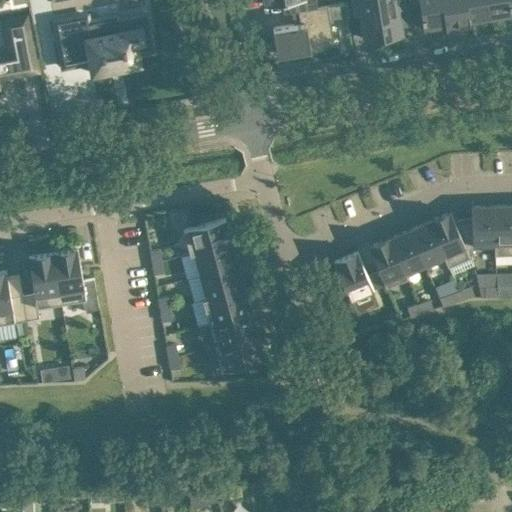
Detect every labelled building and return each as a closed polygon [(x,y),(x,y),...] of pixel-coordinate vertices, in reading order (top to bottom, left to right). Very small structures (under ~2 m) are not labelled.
[(287,0),(289,12),(298,10),(317,6),(315,0),(262,0),(263,3),(283,0),(287,0)] [(365,38),(383,35),(377,0),(352,0),(355,13),(361,12),(365,38)] [(377,0),(383,35),(401,32),(397,6),(402,5),(401,0),(377,0)] [(434,24),(446,22),(442,0),(419,0),(422,15),(421,15),(422,20),(423,20),(425,28),(435,27),(434,24)] [(442,0),(446,22),(446,25),(469,21),(468,18),(468,19),(464,0),(442,0)] [(464,0),(468,19),(468,18),(489,15),(486,0),(464,0)] [(509,0),(486,0),(489,15),(501,13),(501,15),(511,14),(510,5),(511,5),(511,0),(509,1),(509,0)] [(317,6),(298,10),(300,22),(272,26),(277,53),(309,47),(309,51),(325,49),(324,45),(333,43),(327,5),(317,6)] [(87,14),(54,20),(61,56),(63,66),(90,60),(91,66),(92,66),(93,72),(105,70),(109,69),(123,66),(123,67),(127,66),(139,63),(138,58),(137,52),(153,50),(151,40),(149,30),(146,13),(117,19),(116,14),(88,20),(87,14)] [(33,48),(27,14),(2,19),(8,48),(9,53),(33,48)] [(0,77),(14,74),(11,60),(0,61),(0,77)] [(495,252),(511,251),(511,203),(494,204),(493,204),(495,252)] [(494,252),(495,252),(493,204),(492,205),(492,204),(472,205),(471,205),(471,217),(463,217),(470,248),(494,247),(494,252)] [(430,219),(430,220),(444,254),(444,255),(447,264),(448,263),(471,253),(470,248),(463,217),(455,221),(451,211),(449,212),(449,211),(430,219)] [(225,217),(183,228),(190,252),(190,253),(195,252),(194,251),(231,241),(231,240),(225,217)] [(410,228),(424,263),(444,255),(444,254),(430,220),(429,220),(410,228)] [(391,236),(390,237),(405,271),(424,263),(410,228),(409,228),(390,236),(391,236)] [(371,245),(369,246),(378,267),(385,283),(386,285),(407,276),(407,275),(405,271),(390,237),(389,237),(371,245)] [(231,241),(194,251),(195,252),(201,274),(237,264),(237,263),(231,241)] [(77,247),(53,251),(61,301),(81,297),(86,311),(99,306),(94,277),(83,279),(77,247)] [(150,249),(152,261),(162,259),(160,248),(150,249)] [(357,250),(333,260),(350,298),(372,288),(385,283),(378,267),(367,272),(357,250)] [(34,291),(22,293),(26,318),(39,316),(37,305),(61,301),(53,251),(28,255),(34,291)] [(164,271),(162,259),(152,261),(154,273),(164,271)] [(237,264),(201,274),(207,296),(207,297),(243,287),(243,286),(238,265),(237,265),(237,264)] [(6,269),(0,269),(0,321),(14,319),(14,320),(22,319),(26,318),(22,293),(11,295),(7,274),(6,269)] [(502,295),(511,294),(511,284),(501,285),(502,295)] [(468,296),(474,294),(471,285),(459,288),(463,298),(468,296)] [(485,295),(502,295),(501,285),(484,285),(485,295)] [(207,296),(202,297),(202,298),(208,322),(250,310),(249,310),(250,310),(244,288),(243,288),(243,287),(207,297),(207,296)] [(379,304),(372,288),(350,298),(356,314),(379,304)] [(451,302),(463,298),(459,288),(448,292),(451,302)] [(158,297),(160,309),(170,307),(168,295),(158,297)] [(422,312),(433,308),(430,298),(418,302),(422,312)] [(410,315),(422,312),(418,302),(407,306),(410,315)] [(170,307),(160,309),(162,320),(172,319),(170,307)] [(198,324),(204,347),(215,344),(256,333),(250,311),(250,310),(208,322),(198,324)] [(345,322),(333,325),(338,339),(350,335),(345,322)] [(256,333),(215,344),(221,369),(262,358),(262,356),(256,334),(256,333)] [(166,344),(168,356),(178,354),(176,343),(166,344)] [(180,366),(178,354),(168,356),(170,368),(180,366)] [(83,365),(73,367),(75,379),(85,377),(83,365)] [(54,366),(41,368),(43,381),(56,379),(54,366)] [(261,481),(251,481),(251,484),(252,493),(262,492),(261,481)] [(212,482),(195,487),(200,505),(217,500),(212,482)] [(240,483),(228,486),(230,497),(242,494),(240,483)] [(122,484),(112,485),(113,500),(123,500),(122,487),(122,484)] [(141,484),(125,485),(126,499),(142,498),(141,484)] [(32,491),(22,491),(23,503),(33,503),(32,491)] [(20,492),(0,492),(0,505),(21,505),(20,492)]
